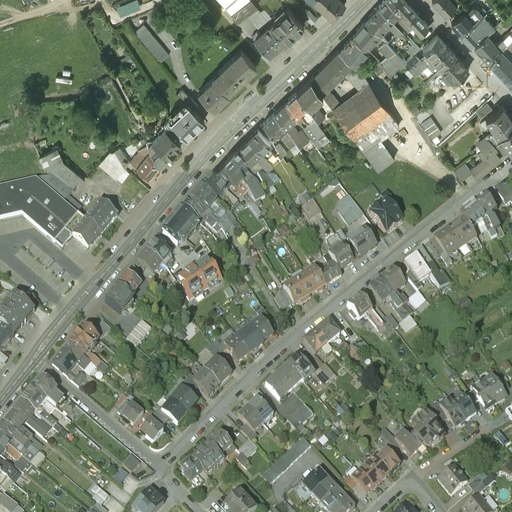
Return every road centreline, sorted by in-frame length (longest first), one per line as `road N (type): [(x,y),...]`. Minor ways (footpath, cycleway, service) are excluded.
road 1 (secondary): [(366,0),(188,173),(32,358)]
road 2 (residential): [(158,466),(297,335),(511,163)]
road 3 (residential): [(32,358),(158,466)]
road 4 (residential): [(288,511),(277,490),(314,455),(367,511)]
road 5 (residential): [(419,0),(511,100)]
